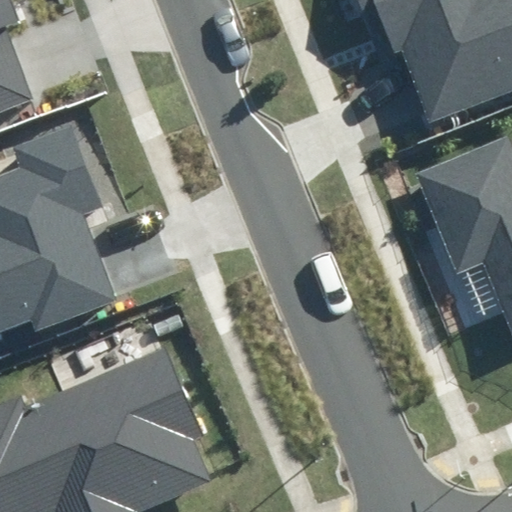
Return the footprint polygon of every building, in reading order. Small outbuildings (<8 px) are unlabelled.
[(17,24),(7,0),(0,0),(0,113),(35,100),(8,28),(17,24)] [(511,0),(360,0),(382,59),(394,55),(419,122),(511,88),(511,0)] [(0,337),(32,325),(34,332),(115,301),(80,210),(100,203),(70,125),(14,146),(22,167),(0,175),(0,337)] [(511,130),(414,170),(460,279),(485,269),(511,332),(511,130)] [(200,432),(162,347),(29,406),(24,395),(0,405),(0,511),(128,511),(209,476),(191,436),(200,432)]
